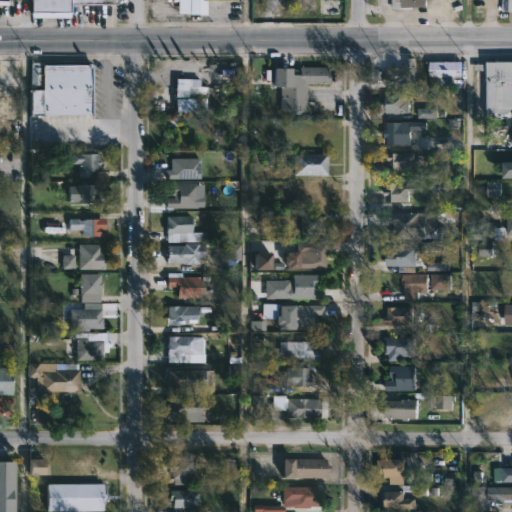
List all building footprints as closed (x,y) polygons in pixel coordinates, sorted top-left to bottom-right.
[(117,0),(117,4),(70,3),(70,12),(31,12),(31,0),(117,0)] [(206,14),(190,13),(190,0),(234,0),(234,1),(206,1),(206,14)] [(414,9),(393,9),(393,0),(427,0),(427,7),(414,7),(414,9)] [(417,68),(417,87),(405,87),(405,85),(384,85),(384,74),(386,74),(386,66),(405,66),(405,58),(416,58),(417,68)] [(460,77),(430,77),(430,61),(460,62),(460,77)] [(511,61),(511,114),(507,114),(507,118),(489,118),(490,70),(475,70),(475,64),(488,64),(488,61),(511,61)] [(30,115),(29,115),(29,89),(42,89),(42,65),(91,65),(92,115),(30,115)] [(326,67),(326,71),(329,71),(329,84),(306,84),(306,111),(280,111),(280,86),(274,86),(274,68),(299,69),(299,67),(326,67)] [(0,86),(7,86),(7,81),(6,81),(6,76),(18,76),(18,121),(0,120),(0,86)] [(207,87),(207,94),(188,94),(188,97),(176,97),(176,78),(200,79),(199,87),(207,87)] [(407,94),(408,113),(387,113),(387,110),(382,110),(382,99),(386,99),(386,94),(407,94)] [(205,110),(205,112),(184,111),(184,113),(177,113),(176,112),(176,98),(206,98),(206,110),(205,110)] [(412,146),(387,146),(386,123),(427,121),(427,130),(412,130),(412,146)] [(307,175),(293,175),(293,153),(327,153),(327,175),(307,175)] [(413,160),(413,164),(415,164),(415,170),(396,170),(396,167),(388,167),(387,157),(389,157),(389,153),(415,153),(415,160),(413,160)] [(100,154),(100,160),(101,160),(100,171),(91,171),(91,177),(78,177),(78,164),(71,164),(71,154),(100,154)] [(170,179),(164,179),(164,170),(170,170),(170,158),(200,158),(200,179),(170,179)] [(197,183),(197,208),(165,208),(165,198),(173,198),(173,195),(171,195),(171,183),(197,183)] [(421,183),(422,194),(410,194),(410,202),(389,202),(388,195),(385,195),(384,190),(388,189),(388,184),(397,183),(397,186),(407,186),(407,183),(421,183)] [(95,202),(95,204),(93,203),(93,206),(84,205),(84,202),(70,202),(70,186),(77,186),(77,185),(103,185),(101,199),(97,199),(97,202),(95,202)] [(324,217),(324,220),(317,220),(317,224),(324,224),(324,234),(300,233),(301,213),(324,214),(324,217)] [(419,213),(419,216),(426,216),(426,239),(395,239),(395,223),(390,223),(390,213),(419,213)] [(191,216),(191,232),(206,232),(206,242),(166,242),(165,216),(191,216)] [(100,229),(100,236),(82,236),(82,230),(69,230),(69,219),(102,219),(102,229),(100,229)] [(198,259),(198,264),(167,263),(167,245),(183,245),(183,243),(204,243),(204,259),(198,259)] [(98,244),(98,251),(101,251),(101,256),(104,256),(104,269),(78,270),(78,244),(98,244)] [(417,247),(417,260),(424,260),(424,267),(386,267),(386,251),(391,251),(391,247),(417,247)] [(321,269),(298,269),(298,257),(304,257),(304,252),(327,252),(327,268),(321,269)] [(101,274),(100,282),(102,282),(102,296),(79,296),(79,274),(101,274)] [(318,275),(317,286),(315,286),(315,289),(323,289),(323,299),(277,298),(277,288),(292,289),(293,274),(318,275)] [(428,274),(428,293),(420,293),(420,300),(404,300),(404,286),(401,286),(401,274),(428,274)] [(200,277),(200,297),(191,298),(191,297),(184,297),(184,299),(181,299),(181,297),(177,297),(175,286),(167,286),(167,277),(200,277)] [(315,315),(315,318),(317,318),(317,330),(292,330),(292,305),(323,305),(323,315),(315,315)] [(186,325),(167,325),(166,307),(186,306),(186,325)] [(411,326),(385,325),(386,315),(388,315),(388,307),(413,307),(413,326),(411,326)] [(101,317),(102,318),(102,329),(88,329),(88,331),(69,331),(69,311),(71,311),(71,309),(101,309),(101,317)] [(106,359),(73,359),(73,333),(106,333),(106,359)] [(306,334),(306,341),(312,341),(312,350),(319,350),(319,360),(306,360),(306,357),(285,357),(285,354),(279,354),(279,342),(287,341),(287,334),(306,334)] [(199,355),(167,355),(167,336),(199,336),(199,355)] [(415,354),(415,357),(405,357),(405,361),(389,361),(389,355),(386,355),(386,338),(415,338),(415,354)] [(77,365),(78,381),(80,381),(80,393),(73,393),(73,391),(41,392),(41,381),(38,381),(38,378),(28,378),(28,364),(77,363),(77,365)] [(416,366),(416,376),(418,376),(417,387),(416,387),(416,391),(400,391),(400,393),(385,391),(385,381),(392,381),(392,378),(390,378),(390,366),(416,366)] [(0,368),(12,368),(12,395),(0,395),(0,368)] [(308,368),(308,377),(311,377),(311,387),(285,386),(286,368),(308,368)] [(206,370),(213,371),(213,394),(166,394),(165,388),(168,387),(165,387),(165,378),(168,378),(168,370),(206,370)] [(398,394),(398,401),(404,401),(404,399),(418,399),(418,419),(384,418),(384,400),(386,400),(386,394),(398,394)] [(285,396),(285,399),(321,399),(321,418),(286,417),(286,408),(284,408),(284,411),(277,411),(277,413),(274,413),(272,411),(273,395),(285,396)] [(197,417),(197,420),(195,421),(182,421),(182,418),(168,418),(169,399),(203,399),(203,417),(197,417)] [(189,461),(189,462),(195,462),(195,474),(191,474),(191,486),(172,486),(171,465),(173,465),(173,463),(174,463),(174,461),(176,461),(176,456),(190,456),(190,461),(189,461)] [(298,457),(327,458),(327,463),(331,463),(331,469),(327,469),(327,476),(284,476),(284,457),(298,457)] [(44,475),(44,460),(30,460),(30,475),(44,475)] [(405,460),(406,478),(405,478),(405,485),(390,485),(390,478),(384,478),(384,468),(381,468),(381,461),(405,460)] [(0,511),(0,462),(15,462),(15,511),(0,511)] [(511,482),(503,482),(502,468),(511,468),(511,482)] [(103,511),(46,511),(46,484),(103,484),(103,511)] [(321,505),(311,505),(311,507),(299,507),(299,505),(286,505),(286,511),(254,511),(254,504),(284,504),(284,485),(321,486),(321,505)] [(479,489),(479,493),(487,494),(487,511),(472,511),(473,489),(479,489)] [(191,490),(198,491),(199,508),(173,508),(173,501),(169,501),(169,491),(191,490)] [(416,500),(415,510),(413,510),(413,511),(407,511),(407,510),(386,509),(386,491),(405,492),(405,499),(416,500)]
